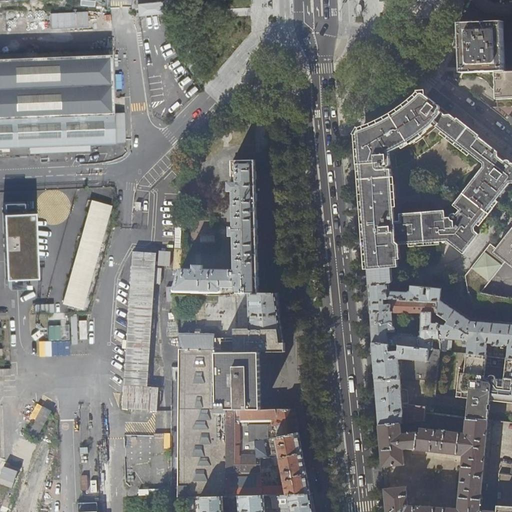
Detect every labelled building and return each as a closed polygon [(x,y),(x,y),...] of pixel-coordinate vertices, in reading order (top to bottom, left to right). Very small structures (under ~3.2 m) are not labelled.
[(139,15),(161,14),(161,4),(160,4),(159,0),(154,0),(154,4),(138,4),(139,15)] [(511,70),(508,70),(506,22),(461,24),(462,50),(463,72),(496,71),(497,99),(511,98),(511,70)] [(0,53),(0,143),(123,139),(122,110),(107,110),(104,50),(0,53)] [(169,68),(149,75),(161,108),(181,101),(169,68)] [(448,240),(464,253),(465,252),(478,235),(473,230),(511,180),(511,162),(511,164),(511,163),(510,162),(509,161),(501,154),(483,140),(427,96),(423,96),(417,96),(410,103),(399,111),(392,116),(389,117),(382,121),(373,126),(371,126),(364,129),(361,132),(358,136),(359,153),(362,194),(364,218),(366,248),(397,249),(397,247),(391,244),(393,240),(399,244),(448,240)] [(184,270),(177,292),(220,293),(220,288),(234,288),(236,293),(249,293),(259,293),(256,160),(232,160),(233,182),(229,183),(230,191),(233,191),(234,228),(231,228),(231,236),(235,236),(236,271),(202,270),(202,267),(194,267),(194,270),(184,270)] [(111,205),(91,200),(63,302),(82,308),(111,205)] [(4,212),(7,278),(37,277),(34,211),(4,212)] [(511,228),(497,248),(494,252),(506,261),(511,266),(511,228)] [(494,252),(497,248),(491,244),(466,276),(469,294),(481,293),(506,261),(494,252)] [(399,268),(397,249),(366,248),(367,270),(392,268),(399,268)] [(156,253),(129,251),(119,407),(155,409),(157,387),(147,386),(154,283),(160,283),(161,268),(155,267),(156,253)] [(390,284),(391,284),(391,283),(393,281),(392,275),(392,268),(367,270),(368,277),(369,285),(390,284)] [(174,292),(177,292),(184,270),(181,269),(172,292),(174,292)] [(511,324),(472,321),(441,300),(442,289),(429,288),(428,294),(424,294),(425,287),(412,286),(411,293),(410,292),(390,291),(390,284),(369,285),(371,313),(391,311),(390,298),(438,302),(438,312),(439,323),(440,339),(441,350),(467,353),(511,358),(511,324)] [(249,329),(249,293),(236,293),(238,328),(234,328),(233,338),(284,338),(284,336),(283,332),(282,329),(249,329)] [(259,293),(249,293),(249,329),(282,329),(278,294),(264,293),(264,299),(259,299),(259,293)] [(438,312),(438,302),(390,298),(391,311),(371,313),(373,343),(433,349),(433,339),(440,339),(439,323),(433,323),(433,312),(438,312)] [(162,317),(164,331),(179,329),(177,315),(162,317)] [(48,339),(60,339),(59,326),(48,326),(48,339)] [(177,333),(179,349),(214,349),(214,353),(233,353),(233,340),(213,341),(213,333),(177,333)] [(233,353),(260,353),(285,352),(284,338),(233,338),(233,340),(233,353)] [(402,390),(401,378),(406,378),(426,381),(426,386),(437,387),(441,350),(433,349),(373,343),(379,425),(401,423),(425,421),(426,413),(434,414),(435,401),(427,400),(426,407),(409,405),(408,391),(405,390),(402,390)] [(262,409),(260,353),(233,353),(214,353),(214,349),(179,349),(178,349),(179,498),(189,498),(193,498),(201,498),(224,497),(227,497),(227,473),(227,410),(262,410),(262,409)] [(401,423),(379,425),(383,466),(406,464),(404,448),(463,454),(459,508),(409,505),(407,486),(385,488),(387,511),(496,511),(497,511),(481,510),(490,400),(511,402),(511,358),(467,353),(465,364),(461,364),(457,396),(469,398),(466,433),(446,430),(446,429),(443,429),(443,430),(421,428),(421,431),(411,432),(411,431),(409,431),(409,432),(402,433),(401,423)] [(306,370),(300,371),(301,381),(308,381),(306,370)] [(28,432),(36,437),(51,410),(42,405),(28,432)] [(295,410),(262,410),(227,410),(227,473),(260,473),(260,462),(257,462),(256,442),(266,440),(276,438),(300,433),(297,421),(295,410)] [(304,459),(300,433),(276,438),(279,457),(274,458),(275,464),(275,466),(281,465),(285,487),(275,489),(273,488),(260,488),(260,474),(269,472),(270,470),(270,466),(271,465),(268,451),(271,450),(270,447),(267,447),(266,440),(256,442),(257,462),(260,462),(260,473),(227,473),(227,497),(241,497),(266,496),(274,496),(311,494),(304,459)] [(279,457),(276,438),(266,440),(267,447),(270,447),(271,450),(268,451),(271,465),(275,464),(274,458),(279,457)] [(155,456),(155,465),(164,465),(164,456),(155,456)] [(511,511),(511,474),(511,475),(499,474),(497,511),(496,511),(511,511)] [(314,511),(311,494),(274,496),(275,509),(281,509),(281,511),(314,511)] [(266,511),(266,496),(241,497),(241,511),(266,511)] [(224,511),(224,497),(201,498),(201,511),(224,511)]
